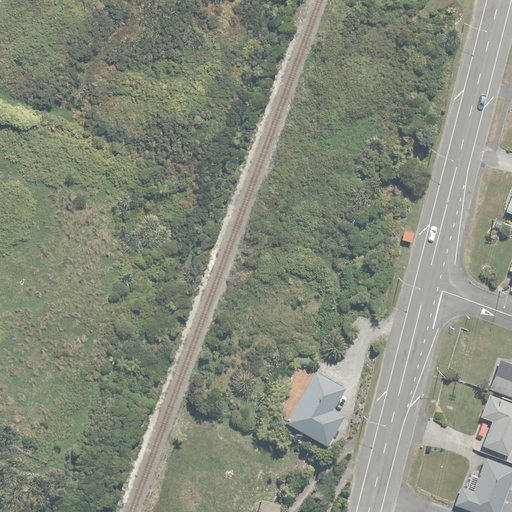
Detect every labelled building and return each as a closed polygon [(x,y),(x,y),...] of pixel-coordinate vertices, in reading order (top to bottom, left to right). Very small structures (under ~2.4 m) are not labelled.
[(511,399),(511,364),(500,360),(491,387),(505,393),(503,397),(511,399)] [(344,387),(316,371),(286,423),(327,446),(345,414),(332,406),(344,387)] [(247,398),(238,393),(228,411),(237,416),(247,398)] [(511,402),(488,393),(480,416),(490,419),(481,444),(508,454),(511,443),(511,402)] [(511,476),(511,466),(484,457),(478,475),(472,473),(467,486),(461,484),(454,504),(475,511),(511,511),(511,488),(508,487),(511,476)] [(278,511),(280,504),(261,500),(257,511),(278,511)]
